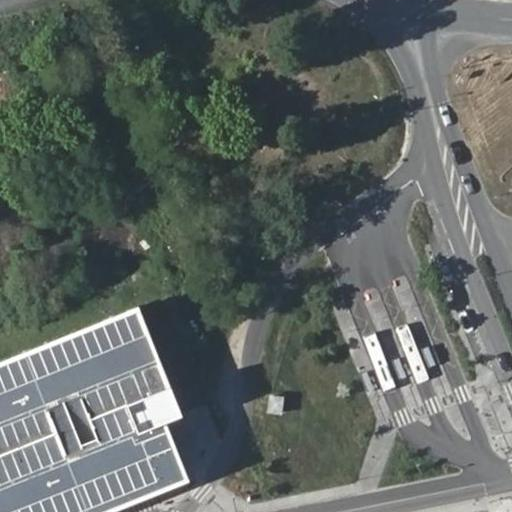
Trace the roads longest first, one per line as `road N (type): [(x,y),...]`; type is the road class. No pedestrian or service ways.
road 1 (tertiary): [(425,77),(432,176),(511,381)]
road 2 (tertiary): [(511,291),(425,77)]
